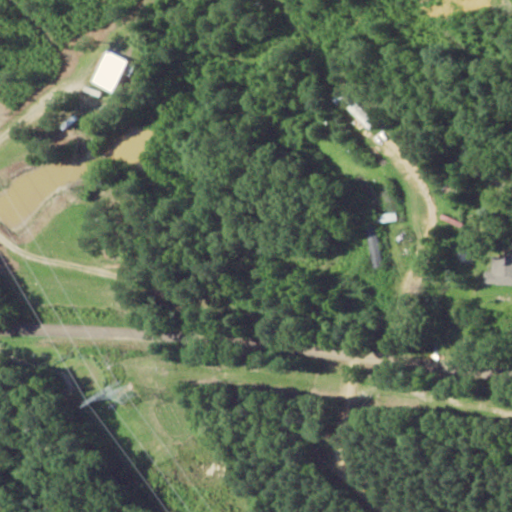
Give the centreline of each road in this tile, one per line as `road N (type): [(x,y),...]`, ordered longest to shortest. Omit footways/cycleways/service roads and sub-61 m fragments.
road 1 (residential): [(511,406),(0,372)]
road 2 (residential): [(112,380),(90,511)]
